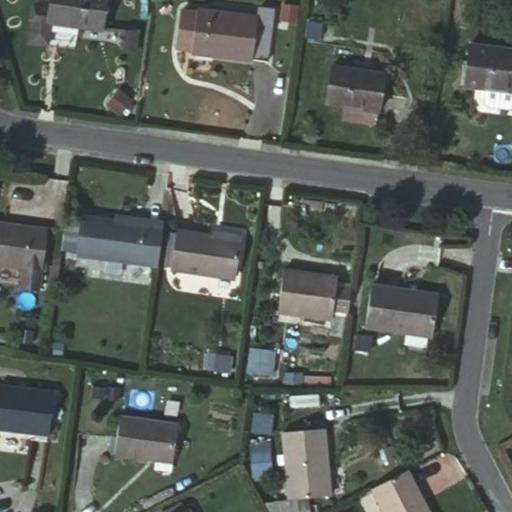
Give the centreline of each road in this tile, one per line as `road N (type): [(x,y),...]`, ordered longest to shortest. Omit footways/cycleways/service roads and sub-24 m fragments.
road 1 (residential): [(0,123),(485,191)]
road 2 (residential): [(485,191),(462,416),(509,511)]
